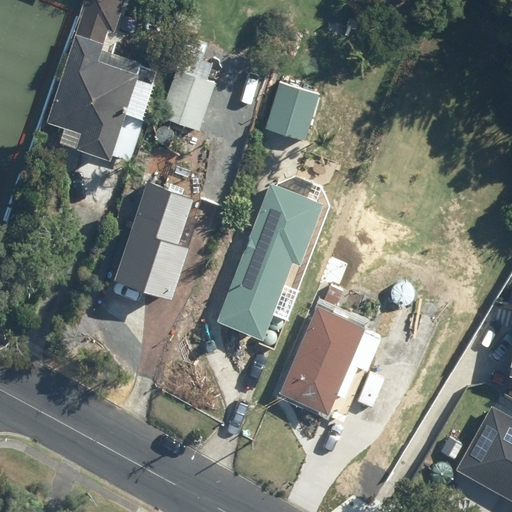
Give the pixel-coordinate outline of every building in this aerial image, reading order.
[(128,0),(89,0),(52,120),(70,125),(65,140),(117,156),(117,154),(133,159),(162,67),(145,62),(147,58),(117,49),(120,41),(110,38),(113,27),(119,30),(128,0)] [(163,113),(204,129),(222,80),(209,75),(214,60),(207,58),(209,53),(200,50),(193,68),(181,63),(163,113)] [(269,126),(310,137),(324,90),(282,79),(269,126)] [(154,179),(121,275),(179,295),(204,222),(192,218),(200,195),(154,179)] [(306,261),(330,202),(277,181),(257,233),(238,225),(229,245),(248,252),(222,317),(269,336),(279,310),(294,316),(306,286),(291,280),(299,259),(306,261)] [(354,249),(353,248),(350,249),(347,249),(345,251),(343,252),(341,254),(340,256),(339,259),(338,261),(338,264),(338,267),(339,269),(340,271),(341,274),(343,275),(345,277),(348,278),(350,279),(353,279),(356,279),(358,278),(361,277),(363,275),(365,273),(366,271),(367,269),(368,266),(368,263),(368,261),(367,258),(366,256),(364,254),(362,252),(360,250),(358,249),(355,249),(354,249)] [(334,283),(327,300),(339,306),(347,288),(334,283)] [(323,304),(286,392),(336,412),(335,415),(347,420),(370,365),(375,367),(387,336),(368,328),(370,324),(323,304)] [(511,418),(493,408),(457,471),(511,502),(511,418)]
